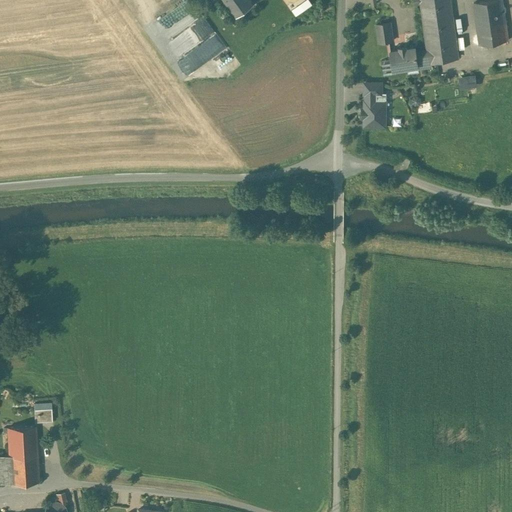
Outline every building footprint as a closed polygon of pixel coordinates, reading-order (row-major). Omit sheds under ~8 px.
[(253,3),(251,0),(226,0),(237,15),(253,3)] [(313,0),(306,0),(295,7),(298,14),(315,4),(313,0)] [(449,0),(421,0),(421,2),(428,49),(430,61),(431,61),(458,56),(449,0)] [(502,0),(484,0),(474,2),(480,43),(508,39),(502,0)] [(187,75),(229,49),(208,15),(197,22),(208,40),(177,59),(187,75)] [(390,21),(376,23),(379,41),(393,39),(390,21)] [(266,22),(250,33),(257,41),(273,30),(266,22)] [(408,47),(406,48),(406,45),(400,46),(400,45),(400,46),(400,48),(390,50),(392,58),(393,69),(394,69),(408,67),(408,66),(417,64),(418,65),(431,63),(431,61),(430,61),(428,49),(416,50),(415,46),(408,47)] [(393,69),(392,58),(382,59),(384,74),(394,72),(394,69),(393,69)] [(381,82),(365,82),(365,92),(366,92),(376,92),(381,92),(381,82)] [(376,92),(366,92),(366,99),(365,99),(365,124),(391,124),(391,123),(385,123),(385,99),(376,99),(376,92)] [(52,407),(34,409),(35,422),(52,421),(52,407)] [(35,426),(8,427),(9,454),(37,453),(35,426)] [(9,454),(0,454),(0,482),(39,481),(37,453),(9,454)] [(84,511),(80,491),(73,492),(77,511),(84,511)] [(77,511),(73,492),(65,493),(68,511),(77,511)] [(45,511),(66,511),(67,511),(66,507),(63,503),(60,501),(55,500),(51,501),(47,504),(45,509),(45,511)]
